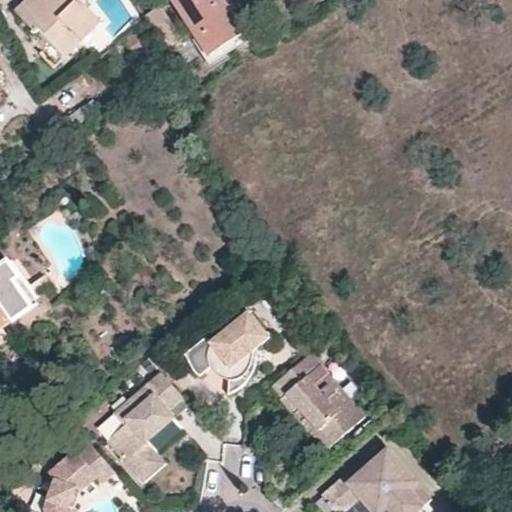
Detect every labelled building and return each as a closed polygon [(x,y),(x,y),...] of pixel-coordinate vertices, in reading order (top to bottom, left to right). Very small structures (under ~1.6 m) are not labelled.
[(102,24),(84,4),(87,0),(52,0),(49,3),(45,0),(43,0),(24,18),(38,33),(42,30),(68,56),(102,24)] [(225,0),(175,0),(208,55),(246,32),(225,0)] [(151,22),(165,47),(177,39),(157,6),(146,12),(151,22)] [(152,50),(138,31),(125,41),(138,60),(152,50)] [(77,131),(102,110),(92,99),(67,119),(77,131)] [(0,332),(6,328),(39,304),(9,261),(0,267),(0,332)] [(201,299),(212,290),(205,281),(194,291),(201,299)] [(272,337),(250,309),(209,342),(205,338),(187,353),(186,358),(186,359),(190,366),(200,377),(210,368),(222,359),(231,370),(229,381),(228,396),(233,394),(240,389),(249,382),(254,374),(256,365),(257,358),(256,350),(272,337)] [(6,328),(0,332),(0,348),(14,338),(6,328)] [(231,370),(222,359),(210,368),(214,372),(217,376),(224,379),(229,381),(231,370)] [(305,359),(274,389),(288,405),(327,450),(365,417),(321,366),(315,371),(305,359)] [(163,430),(176,418),(170,411),(181,401),(158,375),(114,413),(125,426),(108,442),(135,473),(158,453),(149,442),(163,430)] [(114,476),(87,446),(48,478),(54,485),(46,511),(77,511),(77,510),(70,508),(74,499),(77,492),(82,495),(97,482),(101,487),(114,476)] [(420,483),(389,447),(374,460),(359,473),(354,467),(323,495),(337,511),(345,511),(360,499),(371,511),(386,511),(388,510),(389,511),(419,511),(426,506),(425,505),(412,490),(419,483),(420,483)] [(144,484),(167,463),(158,453),(135,473),(144,484)] [(433,498),(419,483),(412,490),(425,505),(433,498)] [(386,511),(371,511),(360,499),(345,511),(337,511),(323,495),(315,502),(323,511),(389,511),(388,510),(386,511)]
